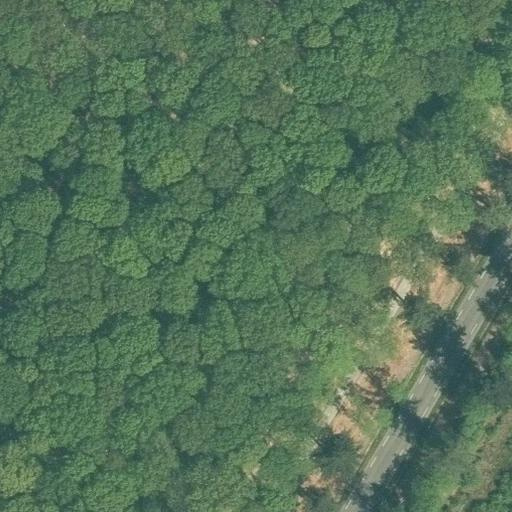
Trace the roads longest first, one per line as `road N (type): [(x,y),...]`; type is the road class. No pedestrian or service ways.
road 1 (track): [(243,0),(0,425)]
road 2 (primary): [(352,511),(511,242)]
